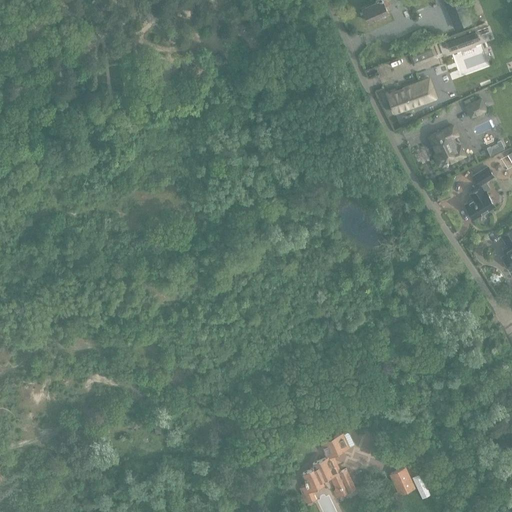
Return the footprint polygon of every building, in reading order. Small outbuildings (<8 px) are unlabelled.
[(365,13),(369,21),(388,12),(382,0),(375,0),(377,2),(365,7),(367,12),(365,13)] [(463,0),(444,0),(455,28),(472,22),(463,0)] [(475,31),(447,42),(450,50),(478,40),(475,31)] [(432,45),(423,49),(427,59),(436,56),(432,45)] [(448,97),(457,94),(447,63),(427,70),(429,74),(431,73),(432,76),(445,72),(448,78),(446,79),(449,87),(445,88),(448,97)] [(395,112),(410,106),(438,96),(434,86),(426,89),(423,80),(403,87),(403,88),(388,94),(395,112)] [(471,116),(486,109),(481,98),(466,105),(471,116)] [(451,137),(457,134),(453,125),(432,134),(434,137),(431,139),(437,153),(434,155),(439,164),(442,162),(443,165),(465,154),(460,145),(456,147),(451,137)] [(491,144),(486,146),(490,155),(505,148),(501,139),(497,141),(497,142),(491,145),(491,144)] [(486,206),(492,202),(486,191),(490,188),(485,181),(494,176),(488,167),(474,175),(481,187),(471,193),(474,199),(465,204),(467,208),(465,209),(469,215),(471,214),(473,218),(482,213),(482,214),(489,211),(486,206)] [(511,229),(502,235),(509,247),(507,248),(509,252),(506,253),(508,256),(504,258),(510,269),(511,267),(511,229)] [(366,393),(351,400),(356,411),(371,403),(366,393)] [(306,485),(300,488),(304,498),(307,503),(315,499),(313,494),(311,490),(324,484),(322,480),(331,476),(337,489),(334,490),(335,492),(343,488),(346,493),(355,489),(352,483),(346,469),(339,472),(332,455),(342,451),(347,448),(355,445),(348,430),(341,433),(321,443),(327,457),(312,464),(314,468),(302,473),(306,481),(304,481),(306,485)] [(400,495),(414,488),(405,467),(390,474),(400,495)] [(423,497),(431,494),(421,472),(413,475),(423,497)]
